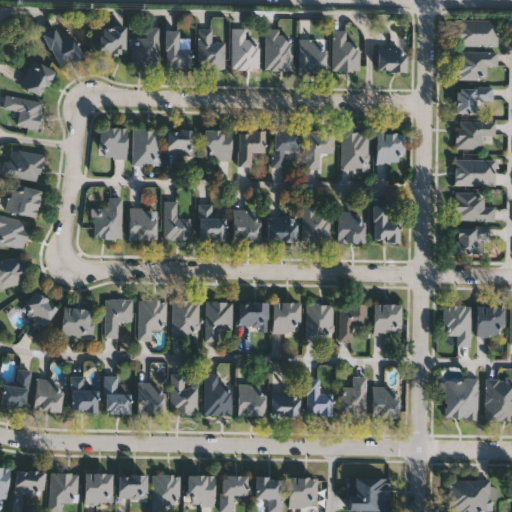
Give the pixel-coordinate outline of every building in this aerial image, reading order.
[(496,44),(456,44),(456,18),(496,18),(496,44)] [(68,24),(82,55),(58,66),(44,34),(68,24)] [(100,26),(125,26),(125,52),(100,52),(100,26)] [(158,67),(131,67),(131,36),(145,36),(145,26),(158,26),(158,67)] [(245,27),(245,38),(258,38),(258,68),(231,69),(231,27),(245,27)] [(224,66),(197,66),(197,28),(211,28),(211,40),(224,40),(224,66)] [(264,69),(264,28),(292,28),(292,69),(264,69)] [(359,40),(359,70),(331,70),(331,28),(346,28),(346,40),(359,40)] [(178,30),(178,47),(190,47),(190,67),(165,67),(165,30),(178,30)] [(298,70),(298,40),(325,40),(325,70),(298,70)] [(405,70),(378,70),(378,44),(405,44),(405,70)] [(456,78),(456,49),(496,50),(496,67),(487,67),(487,78),(456,78)] [(20,84),(33,59),(54,71),(41,96),(20,84)] [(455,112),(456,86),(492,86),(492,99),(476,99),(475,112),(455,112)] [(38,128),(16,125),(18,111),(3,108),(5,94),(42,100),(38,128)] [(481,148),(454,148),(454,120),(493,120),(493,134),(481,134),(481,148)] [(125,157),(99,157),(99,127),(125,127),(125,157)] [(131,128),(158,128),(158,164),(131,164),(131,128)] [(166,154),(166,128),(196,128),(196,154),(166,154)] [(230,128),(230,160),(204,160),(204,128),(230,128)] [(251,164),(237,164),(237,130),(264,130),(264,152),(251,152),(251,164)] [(298,150),(285,150),(285,166),(271,166),(271,130),(298,130),(298,150)] [(333,130),(333,152),(320,152),(320,168),(306,168),(306,130),(333,130)] [(341,168),(340,131),(367,131),(368,167),(341,168)] [(403,131),(403,161),(376,162),(376,132),(403,131)] [(39,180),(0,173),(0,167),(4,147),(43,153),(39,180)] [(493,158),(493,185),(454,185),(454,158),(493,158)] [(41,189),(35,215),(5,209),(11,183),(41,189)] [(144,187),(156,187),(155,237),(128,237),(128,206),(144,207),(144,187)] [(484,205),(493,205),(493,219),(454,219),(454,193),(484,193),(484,205)] [(121,237),(91,237),(91,207),(108,206),(108,196),(121,196),(121,237)] [(190,217),(190,238),(163,238),(163,200),(176,200),(176,217),(190,217)] [(328,240),(301,240),(301,200),(316,200),(316,211),(328,211),(328,240)] [(213,203),(213,215),(224,215),(224,237),(199,237),(199,203),(213,203)] [(372,239),(372,203),(386,203),(386,219),(398,219),(398,239),(372,239)] [(232,239),(232,209),(259,209),(259,239),(232,239)] [(336,241),(336,211),(364,211),(364,241),(336,241)] [(0,213),(29,219),(23,248),(0,243),(0,213)] [(266,239),(266,219),(295,219),(295,239),(266,239)] [(485,252),(454,252),(454,225),(485,225),(485,252)] [(0,258),(21,256),(25,282),(0,284),(0,258)] [(43,325),(21,308),(35,289),(57,306),(43,325)] [(104,336),(104,297),(131,297),(131,320),(118,320),(118,336),(104,336)] [(166,298),(166,329),(152,329),(152,339),(137,339),(137,298),(166,298)] [(198,336),(171,336),(171,299),(198,299),(198,336)] [(219,340),(205,340),(205,300),(232,300),(232,330),(219,330),(219,340)] [(238,300),(267,300),(267,325),(238,325),(238,300)] [(299,300),(299,331),(272,331),(272,300),(299,300)] [(306,338),(306,302),(332,302),(332,338),(306,338)] [(365,327),(352,327),(352,340),(338,340),(338,302),(365,302),(365,327)] [(372,333),(372,302),(400,302),(400,333),(372,333)] [(470,304),(470,345),(456,345),(456,333),(443,333),(443,304),(470,304)] [(504,304),(504,335),(476,335),(476,304),(504,304)] [(91,338),(60,336),(62,305),(93,307),(91,338)] [(0,402),(2,382),(15,384),(17,367),(30,369),(26,405),(0,402)] [(185,373),(185,385),(197,385),(197,412),(170,412),(170,373),(185,373)] [(204,413),(204,373),(218,373),(218,383),(230,383),(230,413),(204,413)] [(340,416),(340,374),(365,374),(365,416),(340,416)] [(70,375),(87,375),(87,385),(96,385),(96,409),(70,409),(70,375)] [(103,412),(103,375),(117,375),(117,391),(128,391),(128,412),(103,412)] [(511,418),(484,418),(484,376),(511,376),(511,418)] [(318,392),(331,392),(331,413),(305,413),(305,377),(318,377),(318,392)] [(476,377),(476,417),(444,417),(444,377),(476,377)] [(61,379),(61,409),(34,409),(34,379),(61,379)] [(136,412),(136,382),(163,382),(163,412),(136,412)] [(237,414),(237,384),(263,384),(263,414),(237,414)] [(397,416),(372,416),(372,386),(397,386),(397,416)] [(270,414),(270,391),(298,391),(298,414),(270,414)] [(0,496),(9,497),(9,467),(0,467),(0,496)] [(43,468),(43,491),(15,491),(15,468),(43,468)] [(78,471),(77,501),(61,500),(61,510),(48,509),(50,471),(78,471)] [(84,502),(84,471),(112,471),(112,502),(84,502)] [(118,497),(118,472),(147,472),(147,497),(118,497)] [(179,502),(169,502),(168,511),(151,511),(151,473),(179,473),(179,502)] [(213,473),(213,504),(186,504),(186,473),(213,473)] [(246,473),(246,493),(232,493),(232,510),(219,510),(219,473),(246,473)] [(255,496),(255,474),(281,474),(280,510),(266,510),(267,496),(255,496)] [(388,509),(350,509),(350,474),(388,474),(388,509)] [(288,505),(288,475),(315,475),(315,505),(288,505)] [(448,509),(447,478),(493,478),(493,498),(488,498),(489,509),(448,509)]
